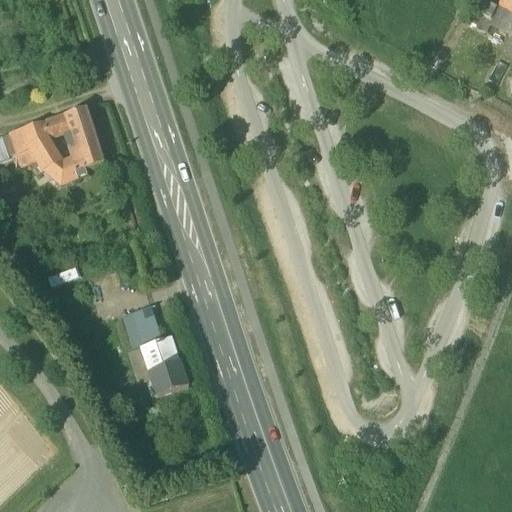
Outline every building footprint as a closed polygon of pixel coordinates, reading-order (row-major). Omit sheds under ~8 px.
[(511,0),(502,0),(500,4),(500,5),(498,9),(511,16),(511,0)] [(487,6),(475,29),(485,35),(491,24),(496,12),(493,10),(487,6)] [(511,16),(498,9),(497,12),(496,12),(491,24),(511,34),(511,16)] [(86,111),(66,118),(72,134),(72,136),(66,138),(73,161),(71,162),(78,181),(87,178),(85,172),(104,166),(86,111)] [(66,118),(52,123),(57,138),(72,134),(66,118)] [(52,123),(42,126),(49,140),(57,138),(52,123)] [(42,126),(23,131),(31,153),(34,162),(36,164),(47,175),(61,187),(78,181),(71,162),(63,165),(49,140),(42,126)] [(23,131),(11,136),(19,157),(31,153),(23,131)] [(11,136),(2,139),(9,158),(18,155),(11,136)] [(31,153),(19,157),(23,170),(36,164),(34,162),(31,153)] [(151,310),(122,319),(132,353),(140,350),(161,343),(151,310)] [(161,343),(140,350),(148,375),(148,376),(179,365),(171,340),(161,343)] [(179,365),(148,376),(157,401),(188,390),(180,365),(179,365)]
